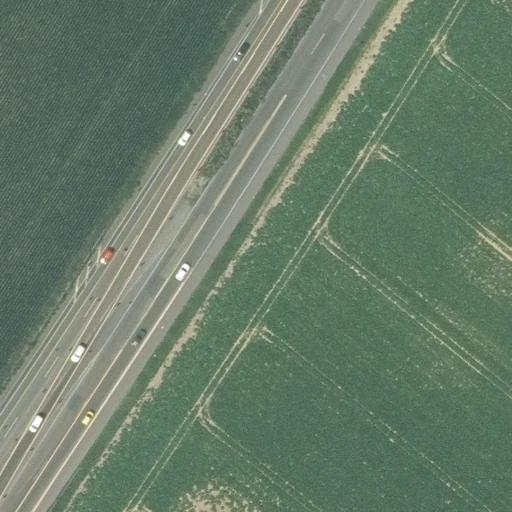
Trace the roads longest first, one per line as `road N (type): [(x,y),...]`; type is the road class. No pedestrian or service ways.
road 1 (motorway): [(11,511),(352,0)]
road 2 (motorway): [(283,0),(0,444)]
